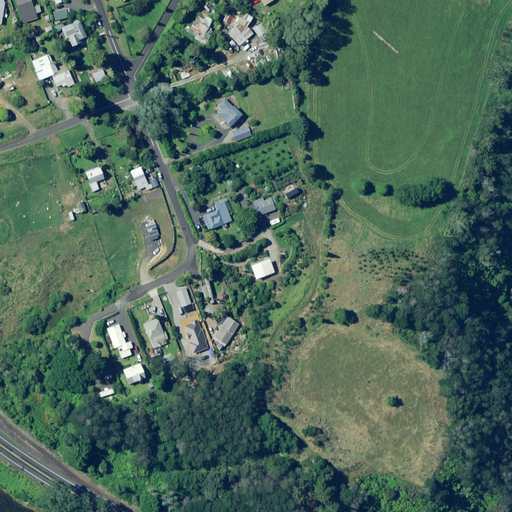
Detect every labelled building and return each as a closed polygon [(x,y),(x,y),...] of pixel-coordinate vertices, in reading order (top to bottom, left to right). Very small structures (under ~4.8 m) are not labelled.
[(37,18),(36,14),(42,12),(39,5),(33,7),(30,0),(14,0),(22,23),(37,18)] [(68,17),(65,9),(53,13),(55,21),(68,17)] [(236,19),(231,16),(227,13),(222,20),(226,23),(223,28),(233,39),(229,43),(236,50),(253,33),(250,30),(256,24),(244,11),(236,19)] [(214,20),(207,16),(204,22),(197,18),(188,33),(206,44),(214,30),(209,28),(214,20)] [(86,37),(80,21),(61,28),(65,39),(68,38),(71,47),(80,43),(79,40),(86,37)] [(67,66),(57,70),(54,62),(35,70),(39,80),(51,74),(57,87),(61,85),(62,88),(67,86),(68,88),(75,84),(67,66)] [(233,107),(224,98),(218,104),(218,114),(231,127),(242,115),(234,106),(233,107)] [(251,136),(248,126),(232,132),(236,142),(251,136)] [(97,168),(96,166),(84,171),(93,191),(98,189),(95,182),(105,178),(100,166),(97,168)] [(159,188),(158,185),(156,180),(147,183),(140,167),(130,172),(138,190),(145,187),(146,191),(152,188),(153,191),(159,188)] [(99,202),(97,195),(87,199),(90,206),(99,202)] [(276,203),(274,198),(264,201),(263,198),(253,201),(255,208),(258,207),(261,214),(275,210),(273,203),(276,203)] [(233,223),(232,221),(224,199),(214,203),(216,211),(203,216),(208,230),(221,225),(222,227),(233,223)] [(77,203),(78,208),(75,209),(76,214),(85,211),(84,206),(82,201),(77,203)] [(275,272),(269,258),(251,266),(256,280),(275,272)] [(202,287),(205,298),(209,297),(211,304),(216,303),(210,278),(205,279),(206,286),(202,287)] [(222,293),(220,294),(219,294),(218,295),(218,296),(217,296),(217,297),(217,298),(217,299),(217,300),(217,301),(218,302),(219,303),(220,303),(221,304),(222,304),(223,304),(224,304),(224,303),(225,303),(226,302),(227,301),(227,300),(227,299),(227,298),(227,297),(227,296),(226,296),(226,295),(225,294),(224,294),(223,293),(222,293)] [(175,312),(178,311),(179,316),(186,313),(184,309),(190,306),(187,299),(172,305),(175,312)] [(239,324),(227,316),(224,321),(222,319),(217,328),(219,329),(212,339),(225,347),(239,324)] [(163,331),(158,320),(143,326),(154,349),(159,346),(156,341),(167,337),(164,330),(163,331)] [(114,349),(117,347),(118,350),(122,349),(123,352),(133,348),(130,341),(125,343),(123,337),(126,336),(124,332),(121,333),(118,325),(107,329),(114,349)] [(128,384),(138,381),(139,384),(143,382),(142,379),(145,378),(140,364),(123,370),(128,384)]
